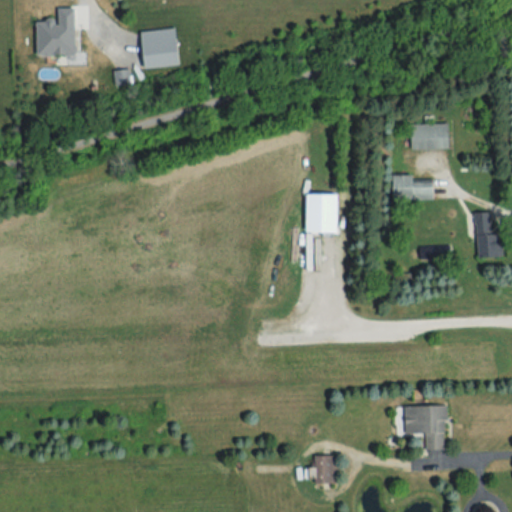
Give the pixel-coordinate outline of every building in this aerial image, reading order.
[(82,54),(81,7),(57,8),(57,16),(38,17),(39,55),(82,54)] [(416,149),(455,149),(455,122),(416,122),(416,149)] [(398,177),(398,199),(437,198),(436,176),(398,177)] [(343,193),(312,193),(312,232),(343,232),(343,193)] [(441,405),(406,405),(406,434),(441,434),(441,405)]
